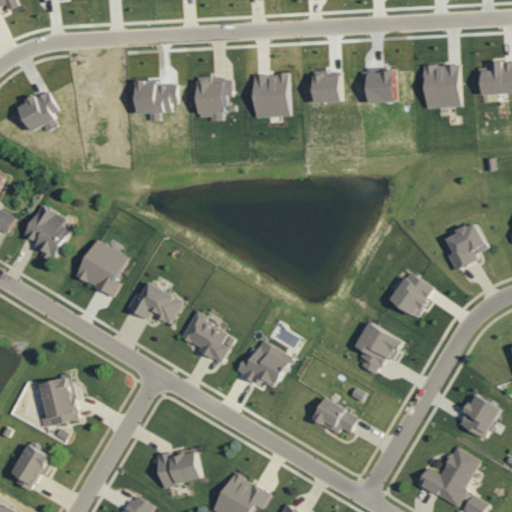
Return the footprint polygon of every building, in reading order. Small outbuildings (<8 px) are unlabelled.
[(19,6),(16,0),(0,0),(0,12),(8,9),(9,11),(19,6)] [(511,94),(511,62),(491,64),(492,68),(481,68),(482,96),(511,94)] [(461,65),(425,67),(426,109),(463,108),(461,65)] [(369,104),(397,102),(396,71),(362,73),(363,93),(369,93),(369,104)] [(289,74),(254,76),(255,118),(291,117),(289,74)] [(313,103),(343,103),(342,76),(313,76),(313,103)] [(233,79),(198,79),(198,118),(211,117),(211,121),(223,121),(223,113),(229,113),(229,96),(233,96),(233,79)] [(68,216),(39,204),(26,236),(39,241),(35,250),(56,258),(68,227),(64,225),(68,216)] [(490,247),(476,221),(447,236),(455,251),(449,254),(457,270),(479,258),(477,254),(490,247)] [(114,297),(122,284),(115,280),(129,257),(98,238),(76,273),(114,297)] [(436,287),(409,271),(391,300),(419,316),(436,287)] [(150,279),(185,300),(171,323),(157,315),(159,311),(154,308),(148,317),(128,305),(137,291),(141,293),(150,279)] [(199,309),(183,335),(201,345),(199,349),(222,362),(231,346),(224,342),(230,332),(212,322),(213,321),(208,318),(209,315),(199,309)] [(405,342),(371,321),(356,344),(368,352),(360,363),(377,374),(389,356),(394,359),(405,342)] [(292,355),(263,339),(252,360),(245,356),(238,370),(273,389),(292,355)] [(42,381),(49,424),(79,419),(73,376),(42,381)] [(502,410),(476,393),(464,410),(467,412),(460,423),(484,438),(502,410)] [(340,432),(342,428),(351,432),(360,415),(324,397),(313,419),(340,432)] [(14,473),(21,476),(18,483),(32,490),(40,473),(46,475),(55,456),(28,443),(14,473)] [(482,461),(457,446),(441,474),(429,467),(420,483),(457,505),(482,461)] [(157,457),(163,486),(201,479),(195,450),(157,457)] [(213,511),(215,511),(253,511),(257,506),(264,509),(272,493),(232,473),(213,511)] [(468,511),(485,511),(489,503),(472,495),(464,510),(468,511)]
